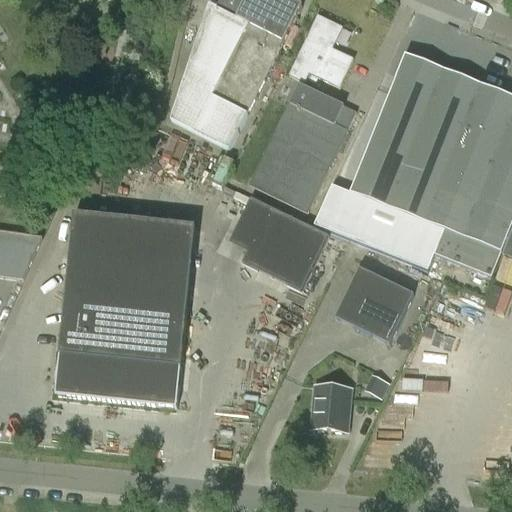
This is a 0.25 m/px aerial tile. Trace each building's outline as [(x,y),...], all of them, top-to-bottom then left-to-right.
[(210,8),(172,125),(231,154),(302,10),(282,0),(224,0),(218,12),(210,8)] [(340,92),(354,63),(333,53),(343,31),(318,19),(289,79),(305,87),(310,78),(340,92)] [(435,258),(436,259),(501,96),(406,58),(351,196),(445,234),(435,258)] [(300,89),(299,90),(291,107),(290,106),(249,190),(309,218),(357,116),(300,89)] [(511,100),(501,96),(436,259),(492,281),(502,257),(503,257),(511,233),(511,100)] [(329,240),(270,211),(249,255),(242,267),(302,296),(329,240)] [(198,230),(77,217),(58,398),(63,398),(173,410),(179,411),(198,230)] [(511,260),(511,233),(503,257),(511,260)] [(336,322),(391,348),(415,298),(360,272),(336,322)] [(385,401),(389,385),(371,380),(366,396),(385,401)] [(313,434),(347,437),(351,393),(317,390),(313,434)] [(217,456),(235,460),(237,450),(246,452),(249,440),(222,433),(217,456)]
